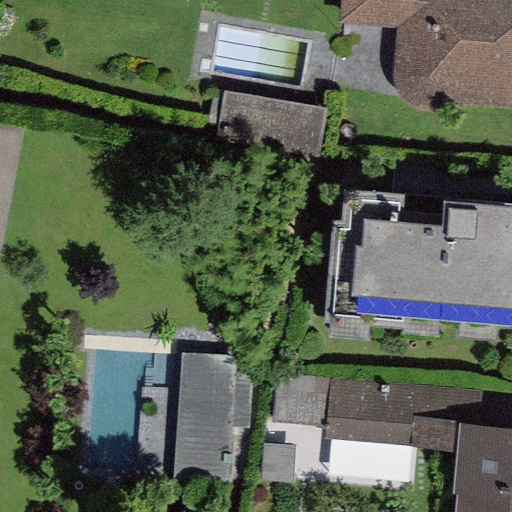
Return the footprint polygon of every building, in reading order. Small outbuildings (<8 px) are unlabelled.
[(511,0),(336,0),(334,30),(397,36),(391,101),(511,112),(511,0)] [(236,88),(228,128),(320,145),(328,106),(236,88)] [(511,210),(337,197),(328,314),(511,328),(511,210)] [(241,359),(173,357),(170,486),(238,488),(241,359)] [(447,393),(275,381),(271,440),(443,452),(447,393)] [(511,511),(511,436),(457,432),(450,511),(511,511)]
